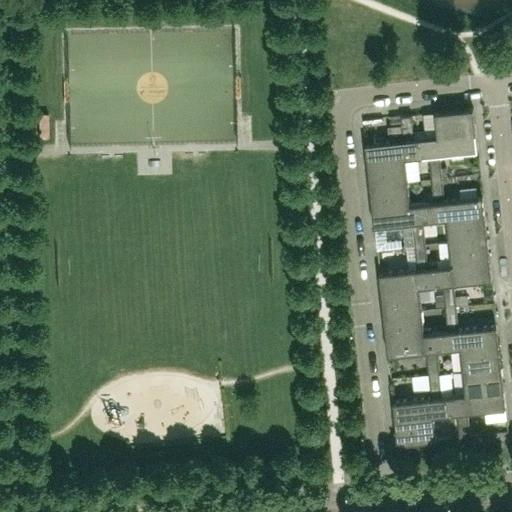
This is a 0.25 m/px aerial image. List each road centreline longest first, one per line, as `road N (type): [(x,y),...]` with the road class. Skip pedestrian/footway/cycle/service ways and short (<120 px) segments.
road 1 (residential): [(381,500),(340,113),(353,97),(494,83)]
road 2 (residential): [(511,238),(494,83)]
road 3 (residential): [(381,500),(511,485)]
